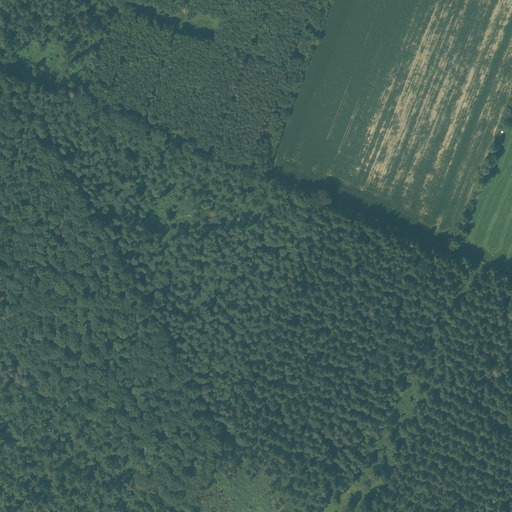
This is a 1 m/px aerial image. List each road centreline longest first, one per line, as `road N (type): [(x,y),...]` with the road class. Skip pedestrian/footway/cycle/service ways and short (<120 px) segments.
road 1 (track): [(511,274),(0,69)]
road 2 (track): [(21,78),(220,414),(182,511)]
road 3 (track): [(189,511),(0,329)]
